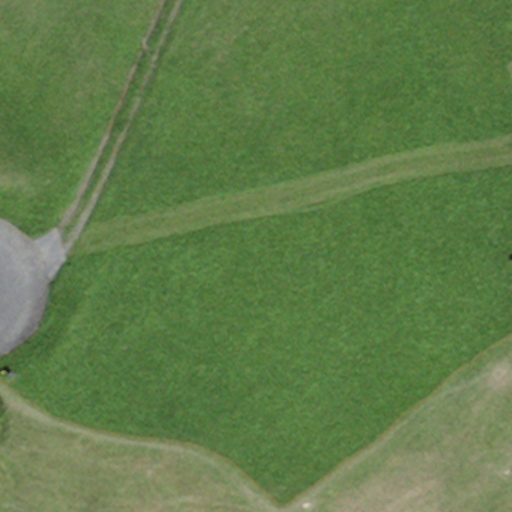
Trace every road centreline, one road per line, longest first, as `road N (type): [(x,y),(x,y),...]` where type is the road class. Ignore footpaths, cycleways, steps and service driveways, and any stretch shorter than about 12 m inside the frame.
road 1 (track): [(68,227),(511,151)]
road 2 (track): [(172,0),(68,227),(16,277)]
